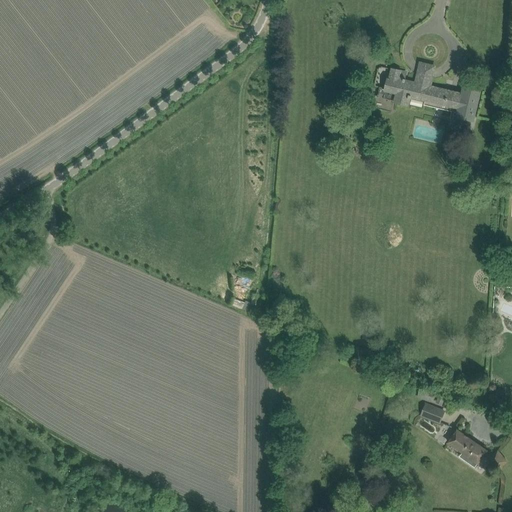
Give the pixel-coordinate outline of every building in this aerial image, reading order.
[(388,79),(385,89),(398,92),(395,101),(407,104),(417,106),(419,107),(420,107),(421,107),(422,107),(422,106),(423,105),(423,104),(458,113),(457,116),(472,120),(479,92),(464,88),(463,94),(429,86),(431,78),(424,77),(418,75),(416,83),(405,81),(406,79),(404,79),(405,72),(392,69),(389,79),(388,79)] [(468,180),(477,183),(480,172),(470,170),(468,180)] [(421,388),(419,394),(432,399),(434,393),(421,388)] [(426,404),(421,415),(440,423),(445,411),(426,404)] [(457,430),(448,442),(462,452),(469,456),(466,461),(475,467),(478,463),(484,455),(487,458),(489,459),(497,469),(506,462),(498,451),(493,455),(486,451),(486,450),(457,430)]
